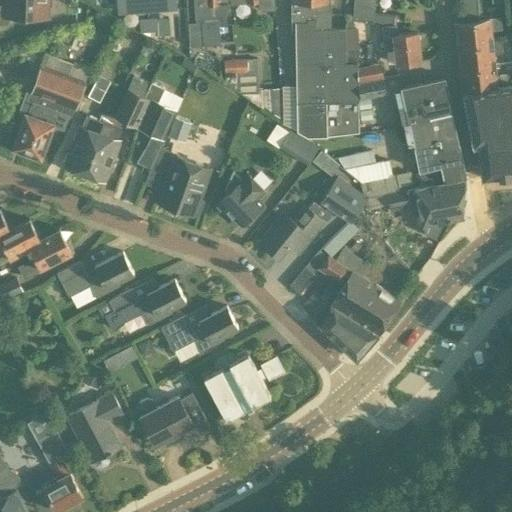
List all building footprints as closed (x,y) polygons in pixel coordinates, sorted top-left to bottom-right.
[(3,0),(3,13),(3,15),(32,16),(32,11),(48,12),(48,0),(3,0)] [(118,0),(120,12),(148,10),(147,0),(118,0)] [(147,0),(148,10),(177,8),(176,0),(147,0)] [(246,0),(247,2),(259,2),(260,10),(275,9),(273,0),(246,0)] [(292,0),(292,4),(291,4),(292,22),(300,22),(300,30),(296,30),(297,73),(297,93),(298,131),(308,137),(326,136),(358,132),(358,111),(357,98),(358,83),(359,66),(359,49),(345,50),(344,29),(326,30),(315,30),(315,19),(311,19),(311,13),(314,13),(314,10),(329,10),(328,0),(292,0)] [(354,0),(352,19),(373,20),(373,21),(381,22),(381,23),(393,23),(394,16),(374,14),(374,0),(354,0)] [(476,0),(461,0),(462,18),(478,17),(476,0)] [(500,17),(490,18),(455,22),(458,46),(503,40),(500,40),(499,29),(501,29),(500,17)] [(157,18),(149,19),(150,31),(158,30),(157,18)] [(149,19),(141,19),(142,31),(150,31),(149,19)] [(213,46),(212,21),(201,21),(202,46),(213,46)] [(393,24),(393,23),(381,23),(384,50),(394,48),(396,63),(419,61),(416,31),(397,33),(397,24),(393,24)] [(504,51),(503,40),(458,46),(460,68),(495,64),(493,52),(504,51)] [(19,111),(22,112),(16,128),(20,130),(14,146),(27,150),(28,154),(34,156),(37,154),(41,156),(53,124),(64,128),(69,115),(71,116),(76,108),(90,69),(45,53),(31,91),(28,90),(19,111)] [(257,58),(234,59),(235,89),(248,98),(264,109),(264,106),(282,119),(280,87),(272,88),(259,89),(257,58)] [(382,62),(359,66),(358,83),(384,78),(382,62)] [(495,64),(460,68),(463,90),(508,86),(506,75),(496,76),(495,64)] [(99,74),(88,96),(99,102),(110,80),(99,74)] [(145,96),(152,82),(134,74),(114,116),(136,126),(139,120),(137,119),(138,116),(140,117),(149,98),(145,96)] [(358,83),(357,98),(370,97),(386,94),(384,78),(358,83)] [(418,101),(447,95),(443,78),(402,87),(405,103),(418,100),(418,101)] [(139,120),(136,126),(151,134),(148,143),(137,161),(150,167),(160,146),(159,146),(176,108),(158,99),(164,88),(152,82),(145,96),(149,98),(140,117),(138,116),(137,119),(139,120)] [(511,85),(466,92),(463,92),(473,144),(478,143),(481,177),(511,174),(511,85)] [(418,100),(405,103),(409,121),(427,117),(450,111),(447,95),(418,101),(418,100)] [(450,111),(427,117),(409,121),(414,146),(439,140),(440,147),(457,143),(450,111)] [(89,146),(95,131),(100,118),(88,113),(83,126),(81,125),(66,165),(83,172),(93,147),(89,146)] [(175,115),(168,136),(183,142),(191,121),(175,115)] [(14,123),(0,117),(0,137),(9,140),(9,139),(8,138),(14,123)] [(105,134),(95,131),(89,146),(93,147),(83,172),(103,179),(113,154),(117,155),(121,143),(117,142),(121,130),(108,125),(105,134)] [(319,147),(290,129),(279,146),(307,165),(319,147)] [(439,140),(414,146),(419,169),(427,167),(431,183),(465,177),(457,143),(440,147),(439,140)] [(160,146),(150,167),(162,173),(171,152),(160,146)] [(336,156),(343,168),(374,162),(372,149),(341,155),(336,156)] [(159,201),(194,214),(211,167),(175,155),(159,201)] [(343,168),(361,182),(391,176),(388,159),(374,162),(343,168)] [(249,171),(241,179),(233,171),(226,188),(229,191),(220,200),(243,223),(264,203),(257,196),(261,193),(253,185),(258,180),(249,171)] [(415,186),(415,188),(414,188),(413,182),(400,184),(399,175),(362,182),(364,197),(365,201),(366,207),(389,203),(390,209),(411,205),(413,214),(420,213),(423,224),(425,233),(439,239),(449,219),(462,216),(465,177),(431,183),(415,186)] [(365,201),(364,197),(336,177),(320,201),(351,222),(365,201)] [(307,206),(294,222),(282,212),(258,242),(279,258),(303,228),(313,237),(325,221),(307,206)] [(0,233),(9,229),(0,210),(0,233)] [(0,240),(5,249),(0,251),(0,263),(9,259),(29,249),(41,243),(39,238),(29,219),(9,229),(0,233),(0,240)] [(29,249),(34,258),(19,266),(24,276),(41,270),(54,264),(53,261),(71,252),(59,228),(39,238),(41,243),(29,249)] [(326,255),(316,249),(290,284),(299,292),(314,274),(312,272),(317,266),(333,276),(332,279),(389,315),(399,299),(362,275),(327,253),(326,255)] [(86,271),(85,270),(80,260),(56,272),(69,296),(91,284),(97,295),(117,284),(116,281),(134,272),(123,251),(94,265),(95,267),(86,271)] [(17,277),(0,284),(0,299),(22,290),(17,277)] [(108,299),(114,309),(105,314),(112,328),(144,312),(149,322),(169,311),(168,308),(186,299),(175,278),(146,292),(147,294),(138,299),(132,287),(108,299)] [(389,315),(332,279),(324,293),(333,298),(330,303),(354,318),(377,334),(378,332),(389,315)] [(316,292),(303,305),(306,310),(314,318),(319,323),(318,323),(335,339),(354,318),(330,303),(316,292)] [(184,314),(161,327),(173,350),(196,339),(201,349),(222,338),(220,336),(238,326),(227,305),(199,320),(199,321),(190,326),(184,314)] [(354,318),(335,339),(356,357),(377,334),(354,318)] [(114,366),(137,356),(132,344),(109,354),(114,366)] [(263,368),(258,371),(248,353),(235,360),(232,357),(228,356),(224,356),(220,358),(218,361),(216,365),(217,369),(204,376),(226,418),(270,395),(261,377),(266,374),(269,379),(285,371),(276,355),(260,363),(263,368)] [(91,362),(82,381),(98,389),(107,370),(91,362)] [(112,392),(96,400),(95,399),(67,415),(91,461),(93,460),(96,465),(101,467),(108,463),(110,458),(107,453),(120,446),(107,421),(123,413),(112,392)] [(193,435),(210,426),(192,392),(180,399),(178,395),(156,407),(152,400),(146,398),(140,401),(138,407),(142,415),(140,416),(155,444),(188,426),(193,435)] [(62,408),(56,395),(43,401),(49,414),(62,408)] [(56,430),(37,440),(48,462),(67,452),(56,430)] [(49,463),(57,479),(41,487),(54,511),(57,510),(58,511),(61,511),(71,507),(69,503),(82,496),(69,472),(70,472),(62,456),(49,463)] [(6,466),(5,466),(0,468),(0,493),(1,497),(0,497),(0,511),(26,511),(15,490),(20,478),(17,472),(6,466)]
